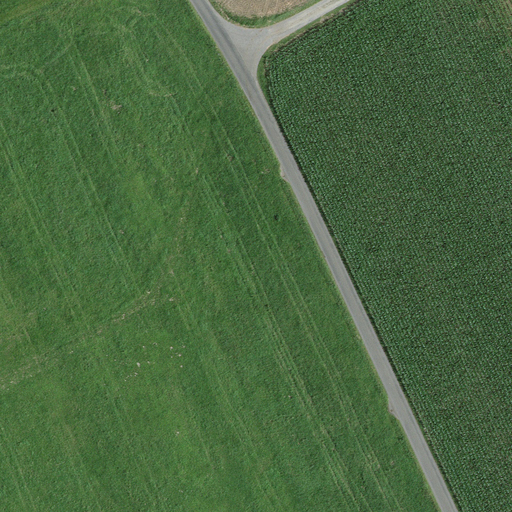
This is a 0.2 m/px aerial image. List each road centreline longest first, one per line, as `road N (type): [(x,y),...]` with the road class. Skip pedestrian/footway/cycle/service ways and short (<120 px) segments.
road 1 (unclassified): [(450,511),(301,185),(195,0)]
road 2 (track): [(347,0),(235,59)]
